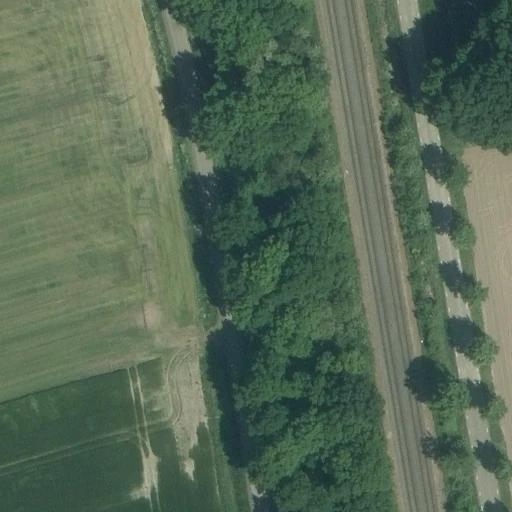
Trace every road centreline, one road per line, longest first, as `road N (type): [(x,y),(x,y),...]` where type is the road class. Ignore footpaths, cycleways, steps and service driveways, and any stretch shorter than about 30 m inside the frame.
road 1 (unclassified): [(260,511),(193,110),(162,0)]
road 2 (tertiary): [(491,511),(406,0)]
